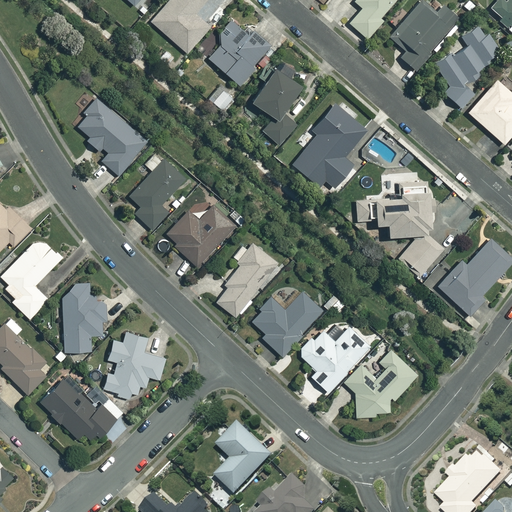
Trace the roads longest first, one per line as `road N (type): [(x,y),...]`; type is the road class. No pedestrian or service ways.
road 1 (residential): [(0,78),(100,232),(228,359)]
road 2 (residential): [(276,0),(511,206)]
road 3 (residential): [(84,499),(228,359)]
road 4 (residential): [(393,456),(422,432),(511,320)]
road 5 (residential): [(228,359),(326,448),(359,463)]
